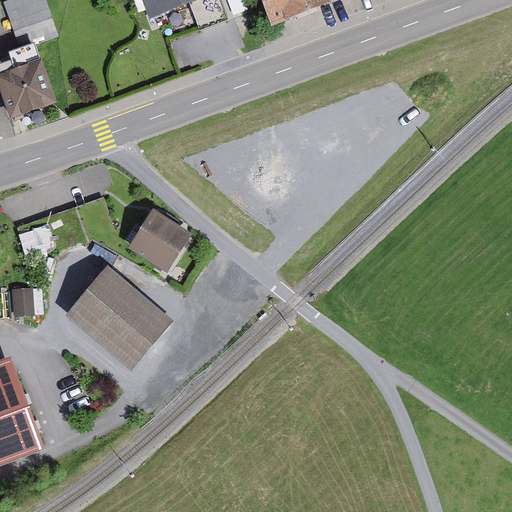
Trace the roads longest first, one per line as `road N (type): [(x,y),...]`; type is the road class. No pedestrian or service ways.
road 1 (unclassified): [(435,511),(381,370),(129,159),(114,132)]
road 2 (secondary): [(114,132),(479,0)]
road 3 (secondary): [(0,172),(114,132)]
